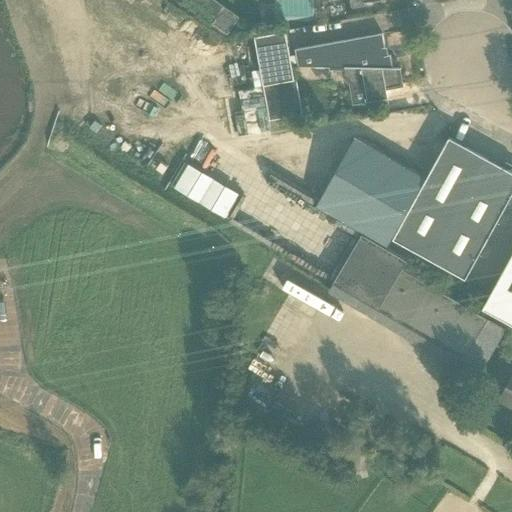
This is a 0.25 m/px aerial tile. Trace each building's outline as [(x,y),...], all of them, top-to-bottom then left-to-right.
[(223,6),(215,19),(230,28),(238,16),(223,6)] [(294,80),(285,31),(254,37),(269,121),(302,115),(296,80),(294,80)] [(383,56),(382,49),(385,48),(382,34),(294,50),(298,67),(328,68),(329,70),(341,71),(341,75),(345,82),(348,84),(352,105),(367,103),(387,99),(385,88),(400,85),(397,69),(400,69),(400,68),(392,68),(390,55),(383,56)] [(363,130),(323,201),(393,239),(432,168),(363,130)] [(429,259),(485,158),(449,138),(432,168),(393,239),(429,259)] [(237,220),(262,161),(231,147),(222,169),(229,172),(213,209),(237,220)] [(503,168),(485,158),(429,259),(465,279),(511,196),(511,166),(505,163),(505,164),(503,168)] [(463,360),(487,319),(399,267),(403,261),(358,234),(330,282),(463,360)] [(482,309),(511,325),(511,254),(497,281),(482,309)] [(511,377),(500,398),(511,404),(511,377)] [(354,413),(344,431),(382,453),(393,436),(354,413)] [(331,426),(319,445),(327,450),(338,431),(331,426)]
